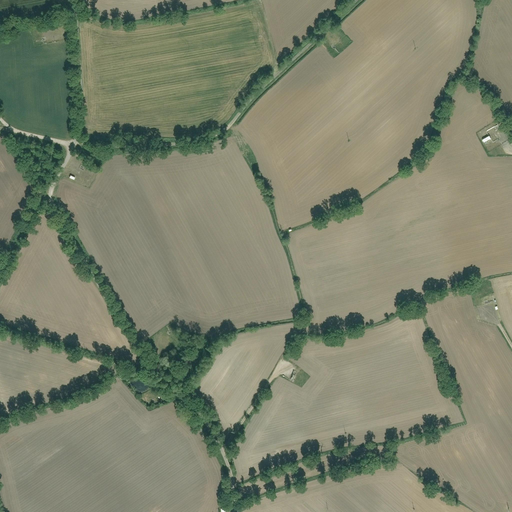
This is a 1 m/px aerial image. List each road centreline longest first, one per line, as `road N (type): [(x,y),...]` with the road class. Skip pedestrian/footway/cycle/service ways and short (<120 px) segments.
road 1 (unclassified): [(234,511),(223,452),(142,359),(50,203),(74,142)]
road 2 (unclassified): [(358,0),(220,132),(186,143),(74,142)]
road 3 (unclassified): [(74,142),(82,116),(74,0)]
